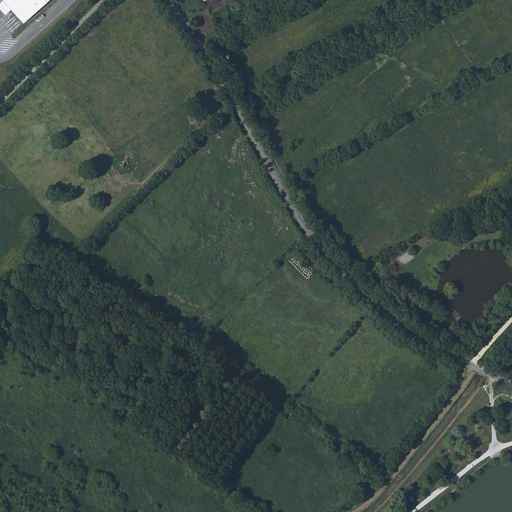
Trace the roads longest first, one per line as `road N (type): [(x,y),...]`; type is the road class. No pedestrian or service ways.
road 1 (unclassified): [(511,388),(424,341),(313,236),(198,36),(164,0)]
road 2 (track): [(474,368),(378,493),(351,511)]
road 3 (track): [(102,0),(0,104)]
